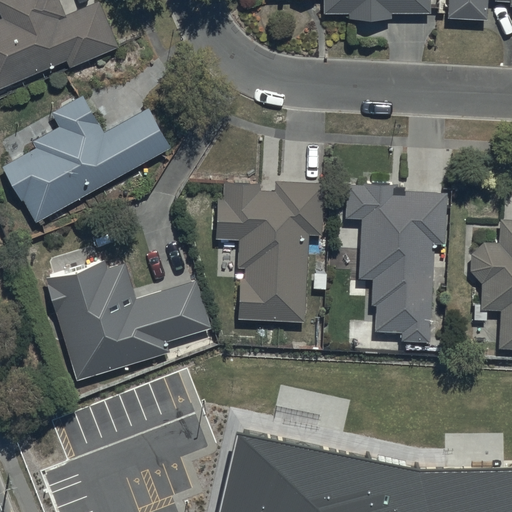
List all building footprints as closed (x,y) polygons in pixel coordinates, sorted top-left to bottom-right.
[(0,0),(0,12),(0,13),(0,12),(0,82),(64,57),(65,61),(115,41),(98,0),(82,0),(62,8),(58,0),(0,0)] [(321,0),(321,6),(348,6),(348,13),(388,13),(388,7),(427,7),(427,0),(321,0)] [(511,0),(445,0),(444,11),(485,13),(485,0),(511,0)] [(35,142),(0,160),(0,161),(17,196),(21,194),(32,216),(168,140),(146,101),(100,127),(79,89),(50,106),(58,120),(31,135),(35,142)] [(222,190),(215,189),(213,231),(234,232),(233,261),(243,261),(242,271),(237,271),(236,311),(302,314),(306,229),(320,229),(322,176),(273,174),(273,185),(257,184),(258,176),(223,174),(222,190)] [(402,179),(345,177),(344,212),(359,212),(357,271),(370,272),(369,298),(373,298),(372,324),(401,325),(400,333),(427,334),(431,237),(442,238),(444,189),(402,187),(402,179)] [(511,214),(498,213),(497,235),(481,236),(468,247),(468,265),(480,277),(479,303),(498,303),(498,343),(511,342),(511,214)] [(101,255),(45,272),(77,375),(167,347),(163,336),(210,321),(195,271),(134,290),(123,258),(103,264),(101,255)] [(511,511),(511,464),(420,465),(237,425),(216,511),(511,511)]
